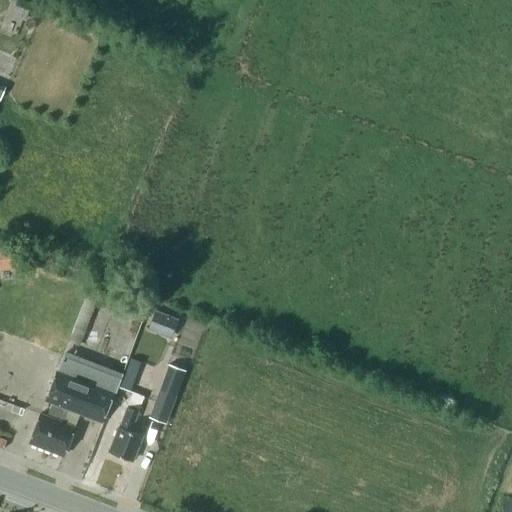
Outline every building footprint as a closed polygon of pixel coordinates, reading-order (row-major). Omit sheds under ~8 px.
[(155,310),(147,329),(170,338),(177,319),(155,310)] [(45,415),(39,412),(27,443),(60,456),(72,426),(62,422),(67,409),(102,423),(114,393),(115,393),(123,373),(64,350),(44,400),(50,402),(45,415)] [(186,370),(169,364),(149,417),(166,423),(186,370)] [(127,405),(137,408),(142,396),(131,392),(127,405)] [(2,400),(0,407),(0,410),(22,417),(25,407),(2,400)] [(136,412),(125,408),(108,453),(130,461),(140,435),(129,431),(136,412)] [(511,511),(511,498),(508,496),(501,511),(511,511)]
